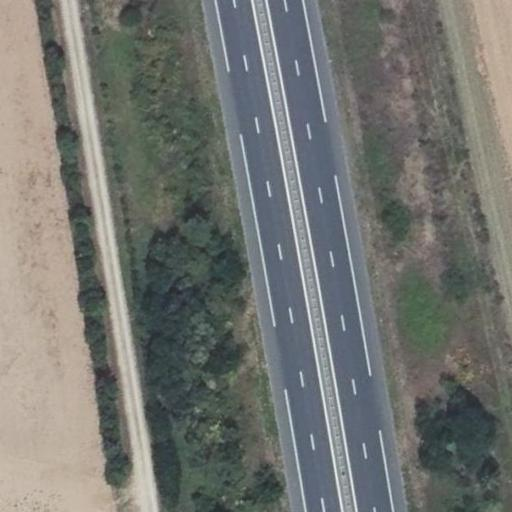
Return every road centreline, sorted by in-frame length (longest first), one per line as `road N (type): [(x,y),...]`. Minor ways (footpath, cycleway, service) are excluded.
road 1 (motorway): [(232,0),(323,511)]
road 2 (motorway): [(374,511),(284,0)]
road 3 (track): [(148,511),(67,0)]
